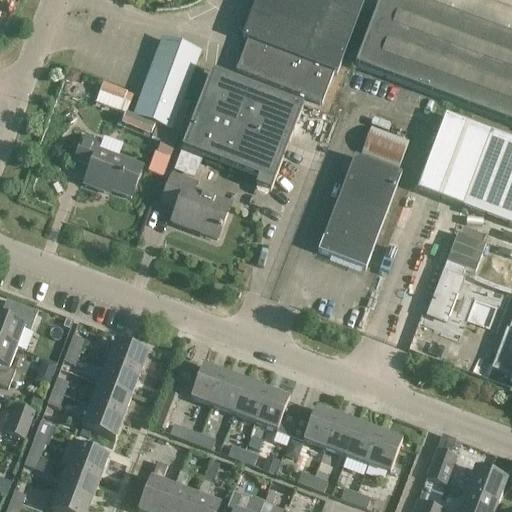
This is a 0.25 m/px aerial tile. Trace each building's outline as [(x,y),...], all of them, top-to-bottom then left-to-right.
[(236,74),(254,81),(322,107),(334,76),(336,77),(365,0),(257,0),(242,40),(253,44),(246,63),(240,61),(236,74)] [(511,126),(511,39),(405,0),(380,0),(355,68),(511,126)] [(162,41),(134,118),(171,132),(200,56),(162,41)] [(69,71),(64,83),(71,86),(78,83),(80,76),(69,71)] [(212,76),(189,134),(182,152),(258,182),(256,188),(270,194),(302,112),(212,76)] [(104,85),(101,92),(96,106),(125,116),(132,95),(104,85)] [(171,132),(134,118),(127,115),(124,121),(120,120),(118,126),(122,127),(121,129),(161,144),(157,155),(156,154),(149,173),(163,178),(179,136),(171,132)] [(511,142),(444,117),(416,193),(511,229),(511,142)] [(375,121),(363,153),(400,167),(408,145),(387,138),(391,127),(375,121)] [(131,200),(143,169),(98,152),(101,144),(84,138),(75,162),(90,168),(84,186),(104,194),(105,191),(131,200)] [(365,272),(372,253),(402,176),(355,158),(318,254),(365,272)] [(177,210),(172,224),(217,242),(230,207),(194,193),(197,185),(173,176),(162,204),(177,210)] [(457,237),(447,265),(475,275),(478,266),(479,267),(486,247),(457,237)] [(443,273),(425,319),(447,327),(464,281),(443,273)] [(0,344),(16,351),(23,330),(30,333),(37,314),(6,302),(6,303),(9,304),(3,321),(0,320),(0,344)] [(511,359),(501,356),(496,372),(511,377),(511,379),(511,382),(511,323),(510,329),(511,329),(511,359)] [(73,338),(68,351),(79,355),(84,342),(73,338)] [(16,351),(0,344),(0,388),(8,392),(15,373),(8,370),(16,351)] [(107,366),(139,378),(148,356),(115,344),(107,366)] [(74,368),(79,355),(68,351),(63,364),(74,368)] [(44,362),(36,384),(48,388),(56,366),(44,362)] [(180,362),(176,372),(192,379),(196,369),(180,362)] [(139,378),(107,366),(99,387),(131,399),(139,378)] [(213,410),(226,377),(203,368),(190,401),(213,410)] [(234,418),(247,385),(226,377),(213,410),(234,418)] [(56,381),(51,394),(63,398),(67,385),(56,381)] [(247,385),(234,418),(255,426),(268,393),(247,385)] [(131,399),(99,387),(91,408),(123,421),(131,399)] [(268,393),(255,426),(277,434),(289,401),(268,393)] [(58,411),(63,398),(51,394),(47,407),(58,411)] [(167,394),(160,415),(168,418),(176,397),(167,394)] [(33,397),(31,403),(29,410),(39,414),(44,401),(33,397)] [(4,435),(25,443),(36,416),(14,408),(4,435)] [(82,431),(115,443),(123,421),(91,408),(82,431)] [(315,411),(308,430),(303,443),(325,452),(338,420),(315,411)] [(155,431),(181,441),(187,427),(168,420),(167,424),(158,422),(155,431)] [(338,420),(325,452),(347,460),(359,428),(338,420)] [(359,428),(347,460),(369,468),(380,436),(359,428)] [(203,438),(190,433),(186,444),(199,449),(203,438)] [(380,436),(369,468),(390,476),(402,444),(380,436)] [(216,442),(203,438),(199,449),(212,453),(216,442)] [(450,458),(456,443),(442,438),(427,480),(446,487),(456,460),(450,458)] [(292,439),(285,457),(296,462),(303,444),(292,439)] [(78,440),(76,447),(90,453),(95,454),(97,447),(78,440)] [(29,455),(40,459),(45,446),(34,442),(29,455)] [(67,469),(100,481),(109,460),(95,454),(90,453),(76,447),(67,469)] [(242,465),(246,454),(233,449),(229,460),(242,465)] [(269,453),(261,474),(273,478),(281,457),(269,453)] [(258,459),(246,454),(242,465),(254,469),(258,459)] [(35,472),(40,459),(29,455),(24,468),(35,472)] [(142,455),(139,463),(148,467),(152,459),(142,455)] [(197,497),(191,511),(217,511),(220,506),(206,501),(211,488),(212,488),(220,468),(210,464),(203,483),(197,497)] [(168,470),(157,465),(139,511),(165,511),(175,489),(162,484),(168,470)] [(67,469),(59,490),(92,503),(100,481),(67,469)] [(465,495),(498,507),(506,484),(474,472),(465,495)] [(237,484),(249,489),(254,477),(241,473),(237,484)] [(180,474),(175,489),(165,511),(191,511),(197,497),(185,493),(191,478),(180,474)] [(299,486),(312,491),(316,480),(302,475),(299,486)] [(329,485),(316,480),(312,491),(325,495),(329,485)] [(0,497),(6,499),(11,487),(0,482),(0,497)] [(50,511),(88,511),(92,503),(59,490),(50,511)] [(341,501),(354,507),(358,496),(345,491),(341,501)] [(14,494),(9,507),(20,511),(25,498),(14,494)] [(264,506),(261,511),(271,511),(273,509),(272,508),(276,497),(268,494),(264,506)] [(495,511),(498,507),(465,495),(459,511),(495,511)] [(372,501),(358,496),(354,507),(368,511),(372,501)] [(234,511),(246,511),(251,501),(241,497),(234,511)] [(311,503),(308,511),(320,511),(323,507),(311,503)] [(442,511),(418,503),(414,511),(442,511)]
